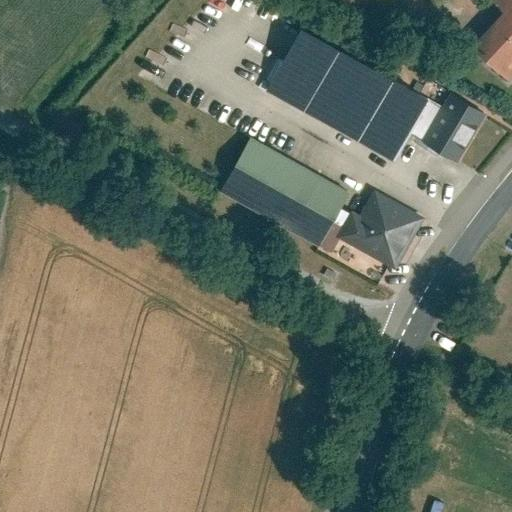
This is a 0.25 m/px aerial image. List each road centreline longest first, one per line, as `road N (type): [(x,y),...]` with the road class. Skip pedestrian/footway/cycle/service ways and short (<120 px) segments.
road 1 (residential): [(0,113),(407,335)]
road 2 (tertiary): [(344,511),(407,335)]
road 3 (tertiary): [(407,335),(511,182)]
